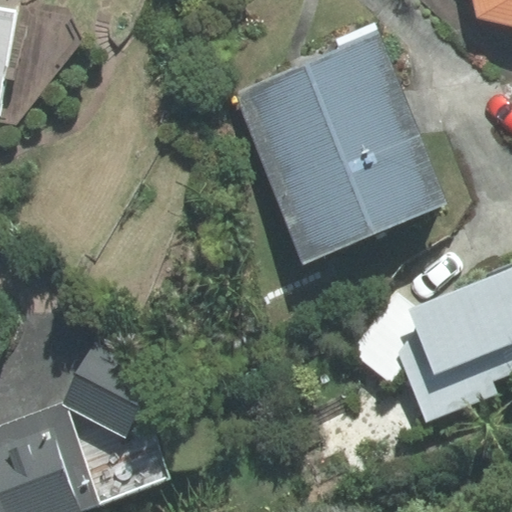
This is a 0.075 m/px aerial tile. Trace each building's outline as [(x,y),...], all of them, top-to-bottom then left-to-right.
[(511,0),(462,0),(467,25),(511,37),(511,0)] [(240,91),(230,95),(295,268),(435,215),(397,118),(369,42),(240,91)] [(511,275),(415,313),(395,295),(345,353),(386,388),(397,375),(420,433),(491,405),(485,388),(511,377),(511,275)] [(72,378),(55,409),(115,444),(150,383),(90,349),(72,378)] [(91,511),(55,409),(0,428),(0,511),(91,511)]
